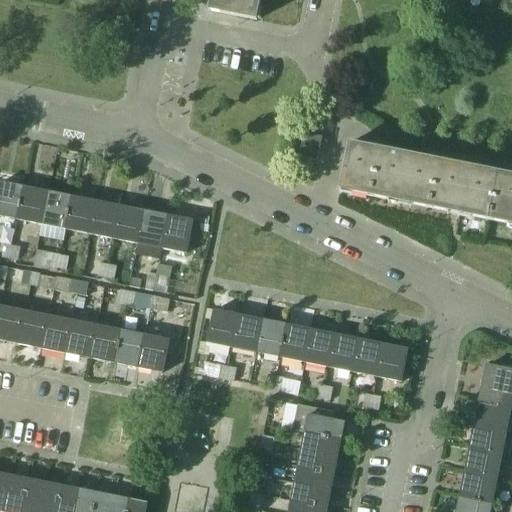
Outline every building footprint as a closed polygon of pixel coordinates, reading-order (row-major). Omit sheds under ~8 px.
[(217,0),(217,1),(212,0),(210,0),(208,12),(256,21),(260,0),(217,0)] [(317,162),(321,138),(303,134),(298,158),(317,162)] [(511,182),(467,174),(360,152),(361,146),(349,144),(340,191),(455,214),(457,215),(458,215),(489,221),(511,225),(511,182)] [(23,189),(0,184),(0,217),(17,221),(23,189)] [(45,193),(23,189),(17,221),(39,225),(45,193)] [(69,198),(45,193),(39,225),(63,230),(69,198)] [(95,203),(69,198),(63,230),(89,235),(95,203)] [(119,208),(95,203),(89,235),(113,240),(119,208)] [(143,213),(119,208),(113,240),(137,245),(143,213)] [(137,245),(135,255),(159,260),(161,250),(167,217),(143,213),(137,245)] [(192,222),(167,217),(161,250),(186,255),(192,222)] [(1,258),(9,260),(11,247),(3,246),(1,258)] [(19,249),(11,247),(9,260),(17,261),(19,249)] [(45,267),(55,269),(58,256),(48,254),(45,267)] [(65,271),(68,258),(58,256),(55,269),(65,271)] [(97,277),(105,279),(108,266),(100,265),(97,277)] [(116,268),(108,266),(105,279),(113,280),(116,268)] [(21,285),(28,286),(31,274),(23,272),(21,285)] [(39,275),(31,274),(28,286),(36,288),(39,275)] [(153,288),(155,276),(147,274),(145,287),(153,288)] [(167,291),(170,279),(155,276),(153,288),(167,291)] [(69,295),(77,296),(79,284),(72,282),(69,295)] [(87,285),(79,284),(77,296),(85,298),(87,285)] [(117,304),(125,306),(127,293),(119,292),(117,304)] [(135,295),(127,293),(125,306),(133,307),(135,295)] [(159,299),(151,298),(149,310),(157,312),(159,299)] [(23,313),(0,308),(0,341),(17,345),(23,313)] [(238,317),(213,312),(207,344),(232,349),(238,317)] [(47,318),(23,313),(17,345),(41,350),(47,318)] [(262,322),(238,317),(232,349),(256,354),(262,322)] [(72,322),(47,318),(41,350),(66,355),(72,322)] [(96,327),(72,322),(66,355),(90,360),(96,327)] [(286,327),(262,322),(256,354),(280,359),(286,327)] [(120,332),(96,327),(90,360),(113,364),(120,332)] [(310,331),(286,327),(280,359),(304,364),(310,331)] [(334,336),(310,331),(304,364),(328,368),(334,336)] [(144,337),(120,332),(113,364),(138,369),(144,337)] [(358,341),(334,336),(328,368),(352,373),(358,341)] [(168,342),(144,337),(138,369),(162,374),(168,342)] [(382,346),(358,341),(352,373),(376,378),(382,346)] [(407,351),(382,346),(376,378),(400,383),(407,351)] [(217,379),(226,381),(228,368),(220,366),(217,379)] [(511,371),(485,366),(478,402),(495,406),(497,395),(511,398),(511,371)] [(235,370),(228,368),(226,381),(233,382),(235,370)] [(265,389),(274,391),(276,378),(268,376),(265,389)] [(283,380),(276,378),(274,391),(281,392),(283,380)] [(313,399),(322,400),(324,388),(316,386),(313,399)] [(332,389),(324,388),(322,400),(329,402),(332,389)] [(495,406),(478,402),(473,426),(506,433),(509,434),(511,418),(511,417),(509,417),(511,400),(511,398),(497,395),(495,406)] [(362,408),(370,410),(372,397),(364,396),(362,408)] [(380,399),(372,397),(370,410),(378,411),(380,399)] [(281,400),(270,398),(268,405),(280,407),(281,400)] [(340,440),(343,424),(331,421),(332,414),(297,407),(292,430),(304,433),(340,440)] [(506,433),(473,426),(469,449),(501,456),(505,433),(506,433)] [(340,440),(304,433),(300,451),(337,458),(340,440)] [(262,437),(261,443),(282,447),(283,441),(262,437)] [(261,443),(260,449),(271,451),(272,445),(282,447),(261,443)] [(501,456),(469,449),(464,473),(496,480),(501,456)] [(337,458),(300,451),(297,467),(333,474),(337,458)] [(333,474),(297,467),(294,484),(330,491),(333,474)] [(496,480),(464,473),(459,498),(491,504),(496,480)] [(4,511),(11,478),(0,475),(0,511),(4,511)] [(265,478),(254,476),(253,483),(264,485),(265,478)] [(21,511),(27,481),(11,478),(4,511),(21,511)] [(38,511),(44,484),(27,481),(21,511),(38,511)] [(56,511),(61,488),(44,484),(38,511),(56,511)] [(330,491),(294,484),(290,501),(327,508),(330,491)] [(73,511),(78,491),(61,488),(56,511),(73,511)] [(91,511),(95,494),(78,491),(73,511),(91,511)] [(108,511),(112,498),(95,494),(91,511),(108,511)] [(127,511),(129,501),(112,498),(108,511),(127,511)] [(489,511),(491,504),(459,498),(456,511),(489,511)] [(144,511),(146,505),(129,501),(127,511),(144,511)] [(325,511),(327,508),(290,501),(288,511),(325,511)]
